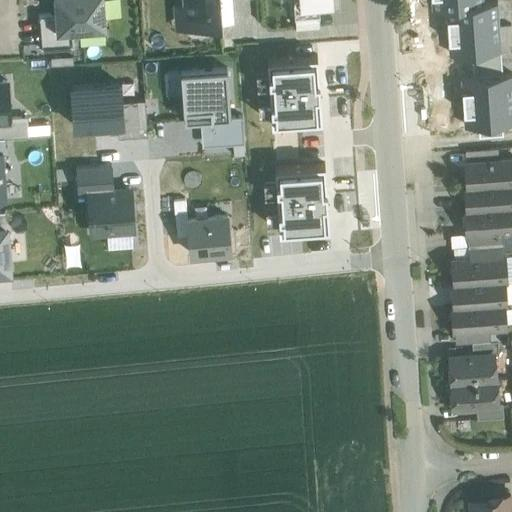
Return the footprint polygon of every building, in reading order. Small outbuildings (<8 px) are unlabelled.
[(107,0),(58,0),(60,12),(61,28),(73,28),(109,25),(107,0)] [(219,0),(184,0),(186,25),(221,23),(220,16),(219,0)] [(219,0),(220,16),(231,15),(229,0),(219,0)] [(446,6),(446,7),(447,29),(498,25),(497,1),(483,2),(483,3),(446,6)] [(318,5),(294,6),(296,29),(320,26),(318,5)] [(61,28),(60,12),(41,13),(44,45),(74,43),(73,28),(61,28)] [(498,25),(447,29),(449,54),(471,52),(500,50),(498,25)] [(266,60),(266,66),(251,67),(254,115),(270,114),(270,121),(318,118),(313,56),(266,60)] [(181,69),(184,118),(207,116),(230,115),(227,66),(181,69)] [(461,77),(463,101),(511,97),(511,73),(502,74),(473,76),(461,77)] [(72,85),(75,125),(117,122),(123,121),(121,100),(120,82),(72,85)] [(511,97),(463,101),(464,125),(478,124),(502,123),(511,121),(511,97)] [(123,121),(117,122),(118,136),(147,134),(145,98),(121,100),(123,121)] [(8,119),(0,119),(0,135),(28,133),(27,114),(7,116),(8,119)] [(230,115),(207,116),(209,144),(244,141),(242,114),(230,115)] [(511,158),(465,162),(467,185),(467,186),(511,182),(511,158)] [(88,190),(113,188),(111,163),(76,165),(78,192),(88,192),(88,190)] [(274,168),(274,175),(259,176),(262,224),(278,223),(278,230),(326,226),(322,164),(274,168)] [(511,182),(467,186),(467,185),(465,185),(466,208),(467,209),(511,205),(511,182)] [(113,188),(88,190),(88,192),(91,230),(134,227),(131,187),(113,188)] [(511,205),(467,209),(466,208),(464,208),(466,233),(468,233),(500,230),(511,229),(511,205)] [(186,217),(189,252),(229,249),(226,214),(186,217)] [(0,226),(0,268),(8,268),(5,226),(0,226)] [(500,230),(468,233),(469,245),(501,243),(500,230)] [(501,243),(469,245),(470,257),(502,255),(501,243)] [(470,257),(452,259),(454,282),(454,283),(504,279),(504,280),(506,280),(504,255),(470,257)] [(504,279),(454,283),(454,282),(452,282),(453,305),(453,306),(504,302),(504,303),(506,303),(504,280),(504,279)] [(504,302),(453,306),(453,305),(451,305),(453,330),(455,330),(487,328),(505,326),(504,303),(504,302)] [(487,328),(455,330),(456,342),(472,341),(488,340),(487,328)] [(488,340),(472,341),(472,354),(493,353),(494,354),(498,353),(497,339),(488,340)] [(472,354),(449,356),(449,357),(451,380),(451,381),(495,378),(495,377),(493,354),(494,354),(493,353),(472,354)] [(495,378),(451,381),(451,382),(453,405),(452,405),(453,407),(476,405),(497,403),(497,402),(495,379),(495,378)] [(497,403),(476,405),(477,418),(503,416),(502,402),(497,402),(497,403)] [(501,499),(472,501),(472,511),(511,511),(510,494),(500,495),(501,499)]
